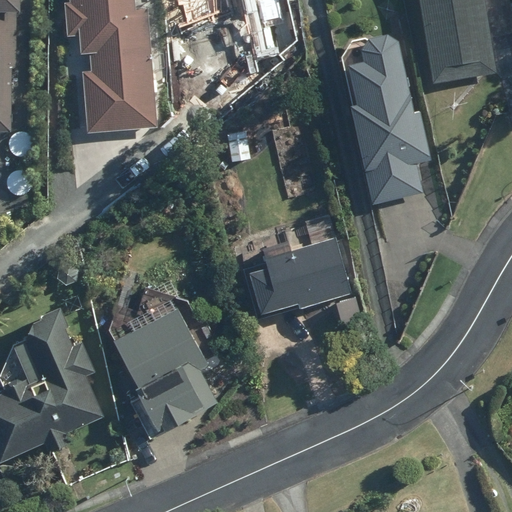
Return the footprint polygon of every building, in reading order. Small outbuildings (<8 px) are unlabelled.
[(0,0),(0,127),(15,128),(15,65),(19,66),(20,6),(27,7),(26,0),(0,0)] [(88,68),(92,120),(156,115),(147,4),(135,5),(134,0),(65,0),(68,29),(81,28),(82,47),(93,46),(94,68),(88,68)] [(425,0),(438,80),(501,70),(490,0),(425,0)] [(347,54),(377,201),(426,191),(420,163),(416,164),(415,161),(436,157),(426,108),(419,110),(404,37),(394,30),(376,34),(374,36),(370,34),(359,36),(347,54)] [(294,240),(299,239),(302,236),(301,231),(297,229),(293,230),(290,233),(291,238),(294,240)] [(340,234),(270,254),(272,261),(246,268),(260,318),(356,291),(340,234)] [(356,292),(335,299),(346,332),(367,325),(356,292)] [(100,366),(88,338),(78,342),(71,325),(74,324),(65,303),(49,310),(50,313),(38,318),(31,334),(16,342),(3,373),(10,388),(0,392),(0,445),(6,458),(50,439),(54,448),(74,439),(70,430),(109,414),(90,370),(100,366)] [(182,304),(119,337),(148,392),(135,400),(154,436),(220,401),(205,373),(220,366),(215,355),(210,358),(182,304)]
